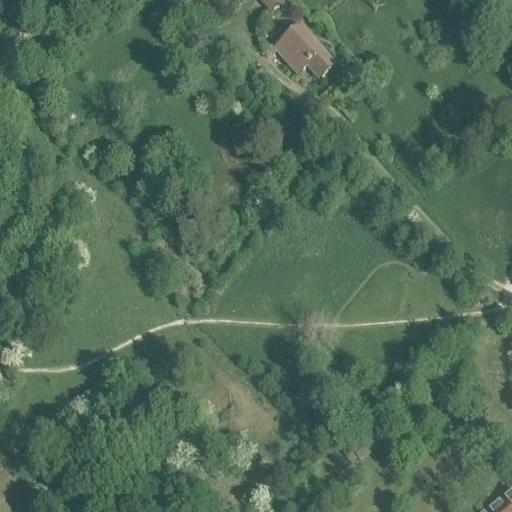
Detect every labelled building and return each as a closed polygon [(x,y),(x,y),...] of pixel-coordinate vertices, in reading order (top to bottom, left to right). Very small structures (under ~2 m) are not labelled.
[(255,0),(270,16),(290,0),(255,0)] [(274,52),(297,78),(306,69),(319,83),(335,68),(300,29),(274,52)] [(451,391),(473,373),(457,354),(435,372),(441,379),(434,385),(442,393),(448,388),(451,391)] [(361,464),(380,447),(367,431),(341,453),(352,466),(357,461),(361,464)] [(511,511),(511,493),(488,511),(511,511)]
